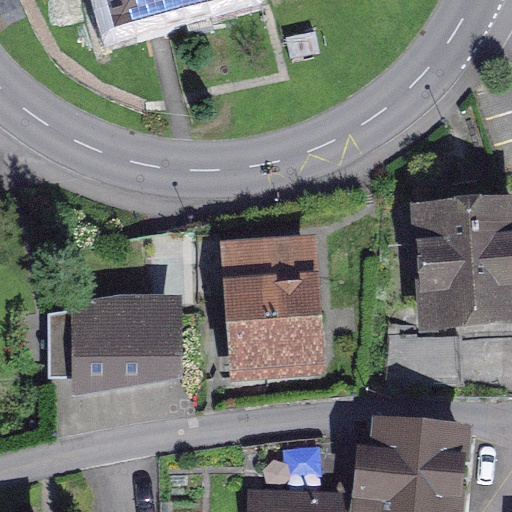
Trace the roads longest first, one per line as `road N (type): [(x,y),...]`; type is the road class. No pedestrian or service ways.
road 1 (residential): [(474,0),(444,48),(384,113),(313,150),(242,170),(149,171),(62,141),(0,87)]
road 2 (residential): [(511,417),(363,410),(178,436),(0,478)]
